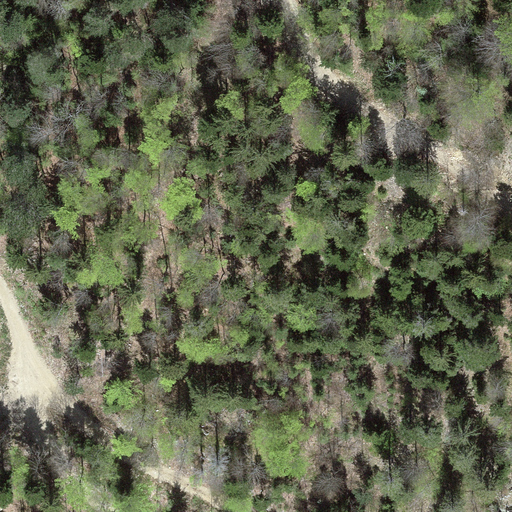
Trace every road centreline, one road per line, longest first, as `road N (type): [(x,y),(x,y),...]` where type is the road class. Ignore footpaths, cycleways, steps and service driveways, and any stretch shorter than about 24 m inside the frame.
road 1 (track): [(167,467),(137,338),(141,302),(228,0)]
road 2 (track): [(285,0),(314,37),(511,204)]
road 3 (track): [(244,511),(92,424),(23,352)]
road 4 (track): [(0,296),(47,441),(120,511)]
